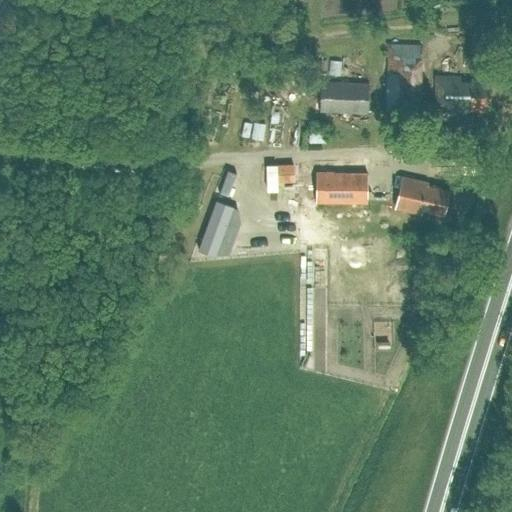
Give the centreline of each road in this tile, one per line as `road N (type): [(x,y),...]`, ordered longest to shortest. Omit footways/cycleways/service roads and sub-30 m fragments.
road 1 (trunk): [(440,511),(511,273)]
road 2 (unclassified): [(0,147),(158,158)]
